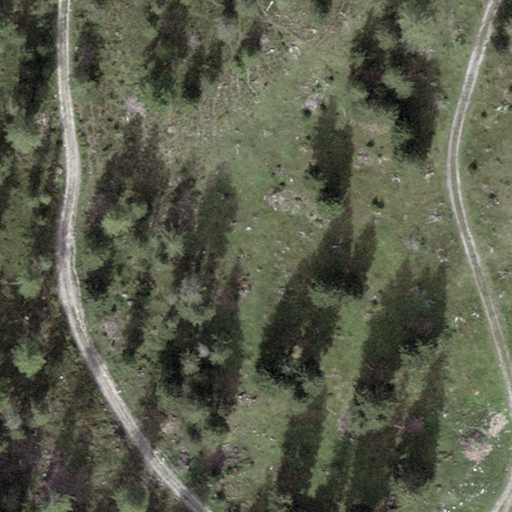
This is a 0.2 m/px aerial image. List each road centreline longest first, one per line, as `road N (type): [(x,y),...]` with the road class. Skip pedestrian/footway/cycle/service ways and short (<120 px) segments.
road 1 (track): [(63,0),(66,290),(144,444),(215,511)]
road 2 (track): [(511,385),(454,173),(453,140),(493,0)]
